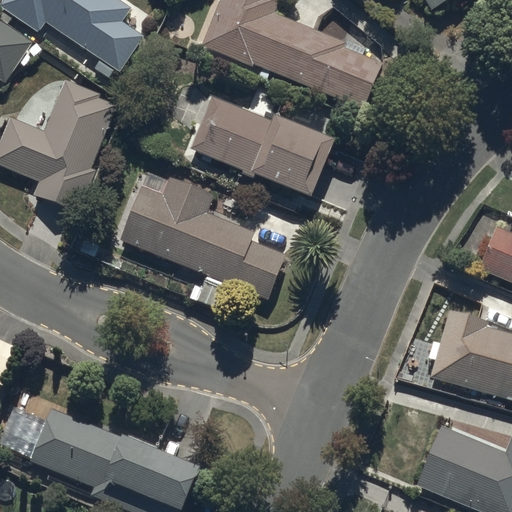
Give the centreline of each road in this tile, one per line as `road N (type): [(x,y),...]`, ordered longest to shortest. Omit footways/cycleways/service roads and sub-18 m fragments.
road 1 (residential): [(320,410),(378,266),(416,197),(511,97)]
road 2 (residential): [(320,410),(0,270)]
